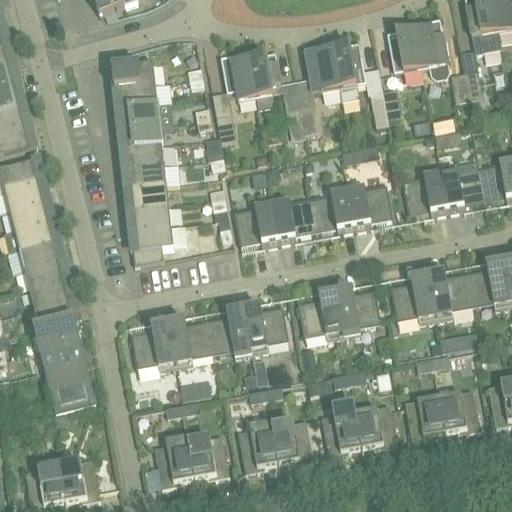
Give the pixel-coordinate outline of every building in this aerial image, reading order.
[(99,0),(92,3),(100,23),(138,8),(135,0),(99,0)] [(481,42),(499,38),(491,0),(485,0),(465,4),(472,42),(481,41),(481,42)] [(511,0),(491,0),(499,38),(511,36),(511,0)] [(422,30),(423,35),(414,36),(422,76),(430,74),(432,82),(437,86),(447,84),(450,78),(448,70),(449,70),(440,26),(422,30)] [(0,35),(0,56),(10,54),(5,34),(0,35)] [(424,88),(422,76),(414,36),(388,41),(395,80),(404,78),(404,79),(407,78),(409,87),(412,90),(423,88),(424,88)] [(365,80),(360,53),(359,50),(332,55),(340,95),(342,108),(360,105),(356,82),(365,80)] [(305,55),(313,99),(322,97),(322,98),(340,95),(332,55),(324,57),(323,52),(305,55)] [(0,56),(0,77),(15,74),(10,54),(0,56)] [(276,60),(249,65),(256,105),(258,115),(276,112),(272,92),(281,90),(276,60)] [(238,108),(256,105),(249,65),(240,67),(239,62),(221,65),(227,100),(236,98),(238,108)] [(113,74),(115,95),(156,91),(153,69),(113,74)] [(0,77),(0,98),(20,94),(15,74),(0,77)] [(188,77),(190,87),(203,85),(201,75),(188,77)] [(478,78),(465,81),(470,105),(478,104),(482,103),(478,78)] [(457,108),(470,105),(465,81),(453,83),(457,108)] [(205,94),(203,85),(190,87),(192,97),(205,94)] [(115,95),(117,116),(158,111),(156,91),(115,95)] [(0,98),(0,119),(26,113),(20,94),(0,98)] [(396,97),(383,99),(388,124),(400,122),(396,97)] [(389,128),(388,124),(383,99),(371,101),(376,130),(389,128)] [(478,104),(470,105),(472,116),(472,118),(480,116),(478,104)] [(460,113),(463,118),(472,116),(470,107),(459,108),(460,113)] [(117,116),(120,136),(160,131),(158,111),(117,116)] [(305,139),(317,137),(313,112),(300,115),(305,139)] [(0,119),(0,140),(31,133),(26,113),(0,119)] [(198,127),(211,125),(209,114),(196,117),(198,127)] [(305,139),(300,115),(288,117),(293,146),(306,143),(305,139)] [(231,122),(218,124),(222,149),(235,147),(231,122)] [(207,147),(214,146),(211,125),(198,127),(201,147),(207,146),(207,147)] [(120,136),(122,156),(163,152),(160,131),(120,136)] [(0,163),(36,154),(31,133),(0,140),(0,163)] [(435,141),(437,154),(443,153),(441,140),(435,141)] [(424,142),(426,152),(435,150),(434,141),(424,142)] [(211,167),(224,165),(220,144),(214,146),(207,147),(211,167)] [(122,156),(124,176),(165,172),(163,152),(122,156)] [(341,157),(343,169),(349,167),(353,162),(352,155),(341,157)] [(258,172),(267,170),(266,161),(256,163),(258,172)] [(500,172),(479,176),(485,208),(506,204),(507,209),(511,208),(511,162),(499,165),(500,172)] [(224,165),(211,167),(213,177),(225,175),(224,165)] [(0,176),(0,179),(5,198),(44,188),(39,167),(0,176)] [(305,178),(315,176),(313,167),(304,168),(305,178)] [(124,176),(126,197),(167,192),(165,172),(124,176)] [(457,172),(440,175),(448,220),(465,217),(464,212),(485,208),(479,176),(458,179),(457,172)] [(268,184),(281,182),(280,173),(267,175),(268,184)] [(431,223),(448,220),(440,175),(424,178),(425,186),(405,189),(404,188),(403,188),(409,223),(411,223),(410,222),(431,218),(431,223)] [(251,180),(254,194),(268,191),(266,176),(251,180)] [(5,198),(10,218),(49,208),(44,188),(5,198)] [(364,189),(347,193),(355,237),(372,234),(371,229),(392,225),(392,226),(393,226),(387,191),(385,192),(386,193),(365,196),(364,189)] [(126,197),(129,217),(169,212),(167,192),(126,197)] [(332,203),(311,206),(317,239),(337,235),(338,240),(355,237),(347,193),(330,196),(332,203)] [(212,208),(225,205),(223,195),(210,198),(212,208)] [(288,203),(272,206),(280,251),(297,247),(296,243),(317,239),(311,206),(290,210),(288,203)] [(225,205),(212,208),(215,228),(218,227),(229,226),(225,205)] [(262,249),(263,254),(280,251),(272,206),(255,209),(256,216),(236,220),(236,219),(234,219),(241,254),(242,254),(242,253),(262,249)] [(10,218),(15,237),(54,227),(49,208),(10,218)] [(129,217),(131,237),(172,233),(169,212),(129,217)] [(59,247),(54,227),(15,237),(4,240),(9,260),(20,257),(59,247)] [(135,272),(164,267),(163,255),(174,254),(172,233),(131,237),(135,272)] [(223,249),(233,247),(230,234),(220,236),(223,249)] [(20,257),(25,277),(64,267),(59,247),(20,257)] [(25,277),(30,297),(69,287),(64,267),(25,277)] [(488,277),(467,280),(473,313),(494,309),(495,316),(511,312),(504,269),(487,272),(488,277)] [(445,280),(428,283),(436,327),(453,324),(452,317),(473,313),(467,280),(446,284),(445,280)] [(428,283),(411,286),(412,290),(392,294),(392,293),(391,293),(397,328),(398,328),(398,327),(418,323),(420,330),(436,327),(428,283)] [(30,297),(35,317),(74,307),(69,287),(30,297)] [(353,297),(336,300),(344,344),(361,341),(360,334),(380,330),(380,331),(381,331),(375,296),(374,296),(374,298),(354,301),(353,297)] [(336,300),(319,303),(320,307),(300,311),(300,310),(298,310),(305,345),(306,345),(306,344),(326,340),(327,347),(344,344),(336,300)] [(35,337),(35,338),(79,327),(74,307),(35,317),(40,336),(35,337)] [(261,313),(244,317),(252,361),(269,358),(268,351),(288,347),(288,348),(289,348),(283,313),(282,313),(282,314),(262,318),(261,313)] [(228,324),(207,328),(213,361),(234,357),(235,364),(252,361),(244,317),(227,320),(228,324)] [(35,338),(40,357),(80,347),(75,328),(80,327),(79,327),(35,338)] [(185,327),(168,330),(177,375),(193,371),(192,364),(213,361),(207,328),(186,332),(185,327)] [(168,330),(152,333),(152,338),(132,342),(132,341),(131,341),(137,376),(138,375),(138,374),(158,371),(160,378),(177,375),(168,330)] [(451,356),(449,345),(440,347),(442,358),(451,356)] [(40,357),(45,377),(85,367),(80,347),(40,357)] [(429,349),(432,360),(442,358),(439,347),(429,349)] [(502,363),(511,361),(511,350),(500,353),(502,363)] [(300,357),(302,368),(316,364),(313,354),(300,357)] [(432,364),(434,376),(451,373),(449,361),(432,364)] [(434,376),(432,364),(416,367),(418,379),(434,376)] [(95,408),(85,367),(45,377),(56,418),(95,408)] [(351,379),(362,377),(361,372),(355,368),(349,369),(351,379)] [(255,378),(257,392),(269,389),(266,376),(255,378)] [(349,380),(351,392),(367,389),(365,377),(349,380)] [(351,392),(349,380),(332,383),(334,395),(351,392)] [(256,384),(245,386),(246,394),(257,392),(256,384)] [(0,398),(10,397),(9,386),(0,387),(0,398)] [(511,389),(489,394),(496,434),(511,431),(510,429),(511,428),(511,389)] [(181,395),(184,407),(193,405),(191,393),(181,395)] [(265,396),(267,407),(284,404),(282,393),(265,396)] [(172,396),(169,401),(170,406),(174,409),(179,408),(182,403),(181,398),(177,395),(172,396)] [(267,407),(265,396),(249,399),(251,409),(267,407)] [(417,407),(405,409),(413,449),(427,447),(427,444),(446,440),(438,397),(416,401),(417,407)] [(439,397),(438,397),(446,440),(465,437),(466,440),(480,437),(473,397),(440,403),(439,397)] [(198,409),(182,411),(184,422),(200,419),(198,409)] [(182,411),(166,414),(168,425),(184,422),(182,411)] [(334,422),(322,424),(329,465),(344,462),(343,459),(362,456),(355,412),(333,416),(334,422)] [(355,412),(362,456),(382,452),(382,455),(397,452),(390,412),(356,418),(355,412)] [(50,424),(52,434),(69,431),(68,421),(50,424)] [(52,434),(50,424),(35,427),(36,436),(52,434)] [(250,437),(238,440),(246,480),(260,477),(260,474),(279,471),(271,427),(249,431),(250,437)] [(272,427),(271,427),(279,471),(298,467),(299,470),(313,467),(306,427),(273,433),(272,427)] [(188,443),(187,443),(195,486),(215,483),(215,485),(230,483),(222,442),(189,448),(188,443)] [(167,452),(155,455),(162,495),(177,492),(176,490),(195,486),(187,443),(166,447),(167,452)] [(93,466),(59,472),(66,510),(85,506),(86,509),(101,506),(93,466)] [(25,478),(31,511),(54,511),(66,510),(59,472),(25,478)]
